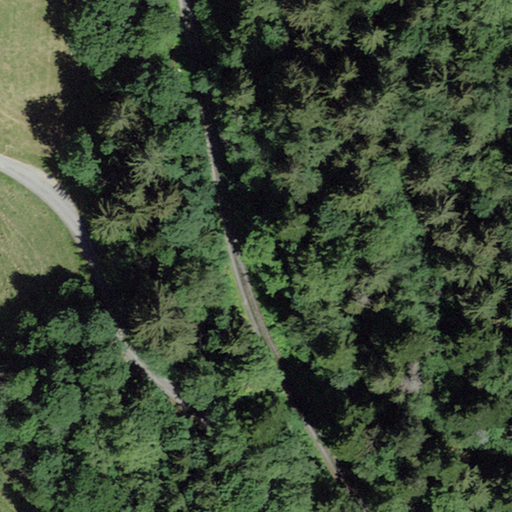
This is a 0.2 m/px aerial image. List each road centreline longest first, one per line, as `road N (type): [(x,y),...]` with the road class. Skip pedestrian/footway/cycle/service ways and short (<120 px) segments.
road 1 (residential): [(364,511),(252,311),(234,258),(184,0)]
road 2 (residential): [(290,511),(238,450),(137,362),(76,224),(42,184),(0,163)]
